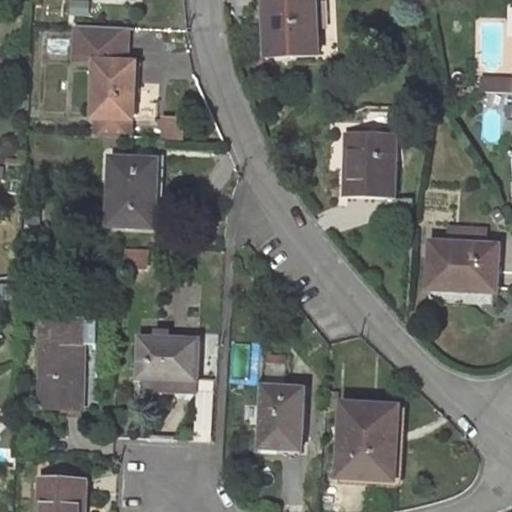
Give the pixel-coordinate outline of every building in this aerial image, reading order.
[(284,0),(284,3),(268,4),(271,59),(319,56),(316,0),(284,0)] [(90,1),(73,1),(72,16),(90,17),(90,1)] [(127,59),(129,29),(79,27),(77,61),(99,63),(96,119),(100,119),(131,120),(134,120),(137,60),(127,59)] [(412,90),(403,75),(395,80),(404,95),(412,90)] [(495,79),(482,78),(482,92),(495,93),(495,79)] [(511,79),(495,79),(495,93),(510,93),(510,84),(511,84),(511,79)] [(425,119),(431,115),(426,106),(419,109),(425,119)] [(184,119),(164,118),(163,139),(183,140),(184,119)] [(99,138),(130,139),(131,120),(100,119),(99,138)] [(395,200),(398,136),(350,135),(349,198),(387,200),(387,214),(414,214),(414,201),(395,200)] [(153,191),(155,161),(114,160),(111,227),(156,228),(158,194),(153,191)] [(215,238),(222,231),(218,224),(210,231),(215,238)] [(485,231),(449,230),(449,244),(484,246),(485,231)] [(461,287),(498,288),(500,246),(484,246),(449,244),(433,244),(431,291),(451,291),(452,282),(460,283),(461,287)] [(149,271),(150,251),(126,251),(125,270),(149,271)] [(85,411),(87,345),(88,324),(45,322),(42,409),(85,411)] [(88,324),(87,345),(100,346),(101,324),(88,324)] [(144,380),(198,382),(200,341),(144,338),(141,380),(144,380)] [(286,383),(287,356),(268,356),(268,382),(286,383)] [(198,396),(198,382),(144,380),(143,394),(198,396)] [(303,452),(307,391),(267,389),(263,450),(303,452)] [(339,395),(327,394),(327,409),(339,410),(339,395)] [(397,481),(402,409),(346,405),(342,478),(397,481)] [(86,511),(87,484),(44,482),(42,511),(86,511)]
